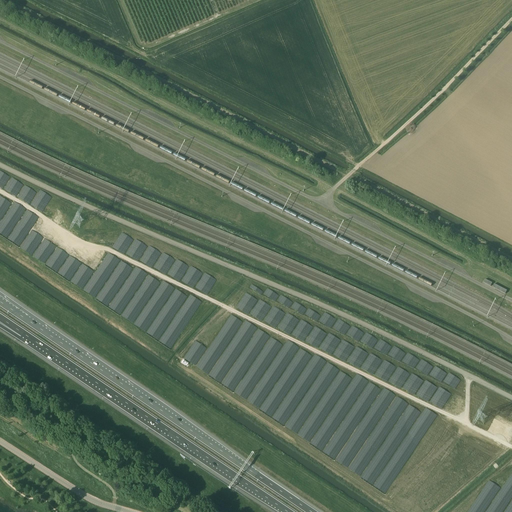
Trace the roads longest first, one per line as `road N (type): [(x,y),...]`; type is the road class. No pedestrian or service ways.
road 1 (unclassified): [(511,398),(0,165)]
road 2 (motorway): [(311,511),(0,301)]
road 3 (motorway): [(23,333),(287,511)]
road 4 (unclassified): [(511,18),(353,170)]
road 5 (tertiary): [(128,511),(86,497),(0,441)]
